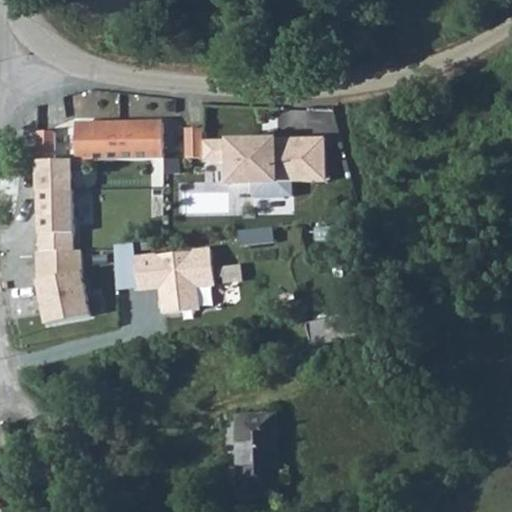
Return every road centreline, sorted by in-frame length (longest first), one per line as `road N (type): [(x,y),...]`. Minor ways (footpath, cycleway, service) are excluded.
road 1 (unclassified): [(511,23),(413,73),(345,85),(99,71),(36,39)]
road 2 (residential): [(62,511),(0,367)]
